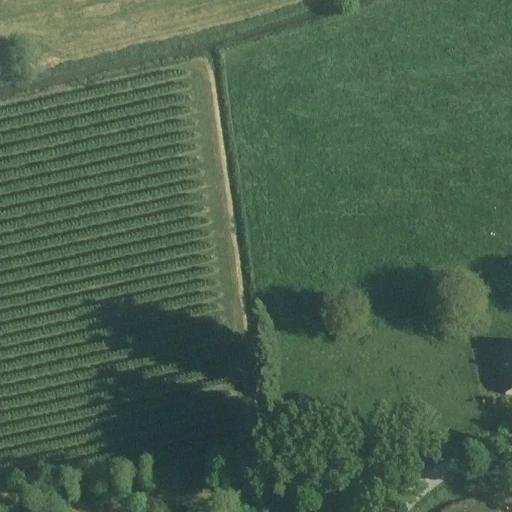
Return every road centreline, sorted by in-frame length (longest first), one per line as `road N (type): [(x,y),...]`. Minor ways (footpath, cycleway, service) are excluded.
road 1 (track): [(428,480),(399,462),(202,488)]
road 2 (unclassified): [(402,511),(428,480),(511,452)]
